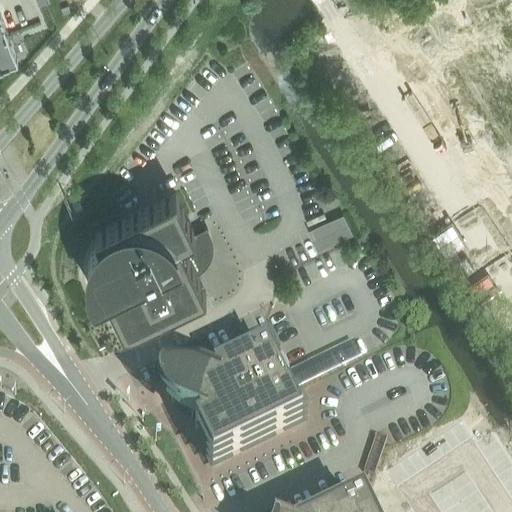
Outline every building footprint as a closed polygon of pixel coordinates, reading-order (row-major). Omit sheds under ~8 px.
[(511,30),(501,7),(430,41),(443,67),(439,68),(465,122),(469,120),(481,146),(511,131),(511,30)] [(0,65),(18,59),(9,33),(0,10),(0,65)] [(99,239),(98,239),(97,241),(95,244),(93,247),(92,249),(91,251),(90,255),(89,257),(88,260),(88,263),(88,266),(87,268),(87,271),(88,274),(88,277),(89,280),(89,283),(91,286),(92,290),(94,293),(95,295),(97,298),(107,293),(125,331),(206,292),(196,271),(199,269),(202,267),(205,264),(207,262),(212,247),(212,245),(212,242),(211,240),(211,237),(209,234),(206,227),(195,232),(176,193),(95,232),(99,239)] [(320,238),(352,225),(344,204),(312,217),(320,238)] [(161,390),(161,393),(161,397),(162,399),(164,402),(167,406),(173,411),(190,417),(190,418),(193,419),(196,420),(200,427),(195,429),(213,466),(302,423),(267,351),(213,377),(215,382),(208,386),(205,384),(202,383),(190,379),(184,378),(178,378),(172,380),(167,382),(164,385),(162,388),(161,390)]
